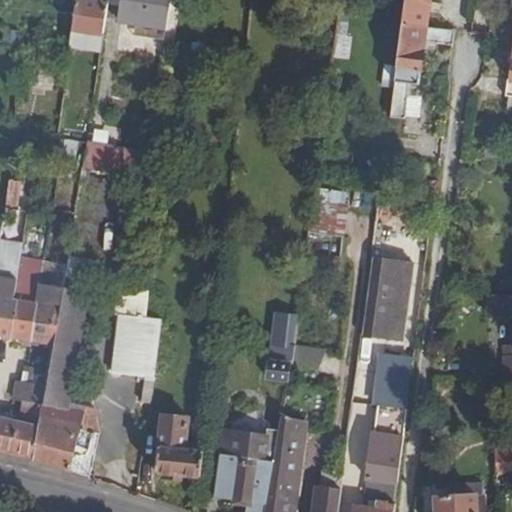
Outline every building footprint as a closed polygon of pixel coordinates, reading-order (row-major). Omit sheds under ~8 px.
[(124,0),(120,24),(165,31),(170,0),(124,0)] [(404,0),(402,24),(424,27),(427,0),(404,0)] [(79,1),(74,30),(103,35),(108,5),(79,1)] [(422,40),(449,43),(450,30),(424,27),(402,24),(389,117),(404,119),(409,82),(417,83),(422,40)] [(62,141),(58,166),(69,168),(74,142),(62,141)] [(86,144),(82,168),(143,179),(147,152),(86,144)] [(5,179),(0,228),(0,245),(9,246),(17,180),(5,179)] [(316,192),(314,234),(352,235),(354,194),(316,192)] [(0,276),(15,279),(18,261),(21,247),(9,246),(0,245),(0,276)] [(366,291),(360,336),(400,340),(411,262),(375,256),(370,291),(366,291)] [(6,338),(28,342),(35,302),(19,300),(20,293),(25,292),(30,263),(18,261),(15,279),(6,338)] [(35,302),(28,342),(53,346),(62,283),(64,278),(65,270),(41,266),(35,302)] [(0,336),(6,338),(15,279),(0,276),(0,336)] [(45,385),(45,387),(63,389),(63,396),(66,396),(80,296),(81,286),(62,283),(53,346),(48,371),(45,385)] [(505,375),(511,375),(511,292),(491,290),(490,311),(511,308),(511,341),(505,342),(505,375)] [(66,396),(71,396),(85,298),(80,296),(66,396)] [(142,401),(152,404),(165,320),(146,317),(149,300),(145,299),(144,302),(118,298),(116,317),(120,317),(112,373),(146,379),(142,401)] [(265,376),(286,380),(290,346),(268,343),(265,376)] [(354,511),(392,511),(413,359),(384,356),(373,433),(381,434),(380,449),(369,448),(365,478),(369,480),(365,508),(355,507),(354,511)] [(360,400),(374,399),(374,360),(359,360),(360,400)] [(22,380),(45,385),(48,371),(24,367),(22,380)] [(24,402),(42,404),(45,387),(45,385),(22,380),(17,379),(14,399),(24,402)] [(40,415),(34,459),(73,473),(88,474),(96,430),(80,427),(83,405),(65,401),(66,396),(63,396),(63,389),(45,387),(42,404),(40,415)] [(13,455),(34,459),(40,415),(42,404),(24,402),(20,422),(13,455)] [(158,473),(203,478),(205,452),(187,449),(190,418),(163,416),(158,473)] [(0,451),(13,455),(20,422),(0,417),(0,451)] [(247,511),(263,511),(265,504),(268,504),(279,426),(267,425),(266,434),(224,430),(217,497),(248,501),(247,511)] [(263,511),(294,511),(304,430),(279,426),(268,504),(265,504),(263,511)] [(494,472),(511,471),(511,444),(493,444),(494,472)] [(315,511),(337,511),(342,478),(320,477),(315,511)] [(437,511),(479,511),(479,495),(437,498),(437,511)]
